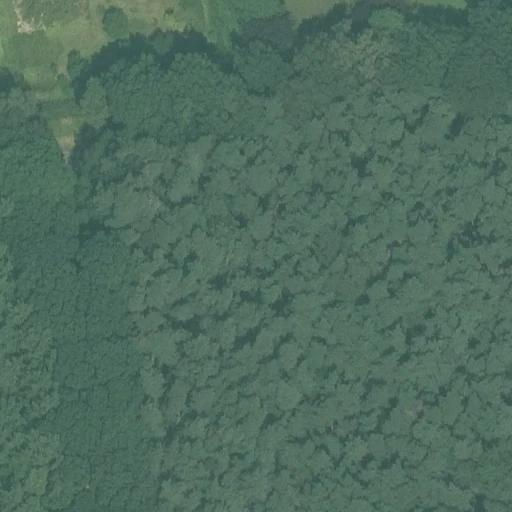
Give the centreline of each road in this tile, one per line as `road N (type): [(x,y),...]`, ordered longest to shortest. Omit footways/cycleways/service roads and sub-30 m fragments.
road 1 (unclassified): [(68,171),(103,140),(126,133),(511,75)]
road 2 (unclassified): [(82,511),(48,262),(50,212),(68,171)]
